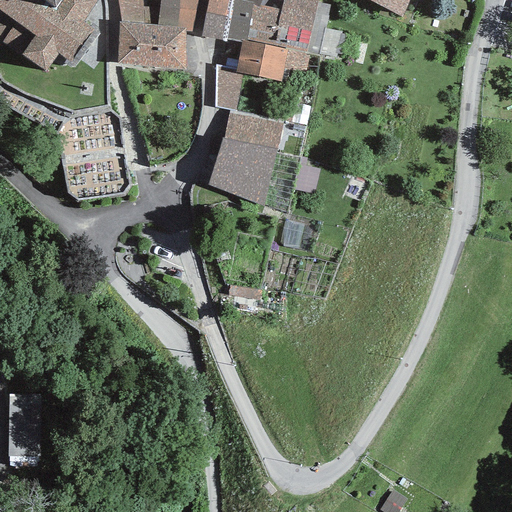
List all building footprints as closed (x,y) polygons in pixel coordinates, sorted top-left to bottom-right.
[(10,0),(6,3),(1,0),(0,0),(0,41),(45,71),(59,54),(71,61),(93,30),(82,22),(100,0),(99,0),(33,0),(31,3),(10,0)] [(142,7),(142,0),(117,0),(121,22),(152,25),(157,25),(159,8),(142,7)] [(196,0),(159,0),(159,8),(157,25),(185,28),(185,31),(192,32),(196,0)] [(237,0),(207,0),(201,37),(225,41),(225,39),(242,42),(242,41),(246,42),(246,40),(252,3),(237,0)] [(317,3),(317,0),(282,0),(281,10),(279,19),(324,28),(326,28),(329,5),(317,3)] [(408,0),(368,0),(402,17),(408,0)] [(310,53),(319,55),(324,28),(279,19),(281,10),(258,5),(257,7),(252,3),(246,40),(288,49),(310,53)] [(117,64),(148,67),(152,25),(121,22),(118,22),(117,64)] [(185,31),(185,28),(157,25),(152,25),(148,67),(185,70),(185,31)] [(341,32),(326,28),(324,28),(319,55),(336,59),(337,54),(341,54),(344,35),(341,33),(341,32)] [(246,42),(242,41),(242,42),(236,69),(236,72),(243,74),(281,82),(283,71),(288,49),(246,40),(246,42)] [(310,53),(288,49),(283,71),(306,71),(310,53)] [(235,111),(243,74),(236,72),(236,69),(216,64),(214,108),(235,111)] [(283,122),(229,112),(223,139),(277,149),(283,122)] [(264,207),(277,149),(223,139),(222,138),(209,184),(264,207)] [(314,194),(321,161),(300,157),(293,190),(314,194)] [(36,405),(8,403),(5,456),(33,458),(36,405)]
